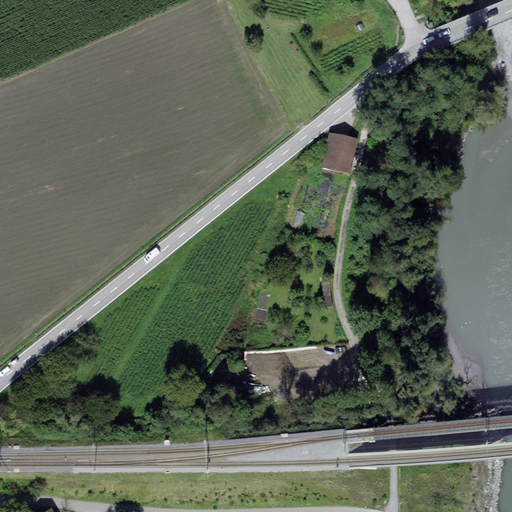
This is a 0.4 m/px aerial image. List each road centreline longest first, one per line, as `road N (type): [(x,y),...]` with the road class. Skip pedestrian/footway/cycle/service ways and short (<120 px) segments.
road 1 (primary): [(511,9),(395,63),(0,380)]
road 2 (track): [(352,98),(361,139),(338,296),(388,414),(393,511)]
